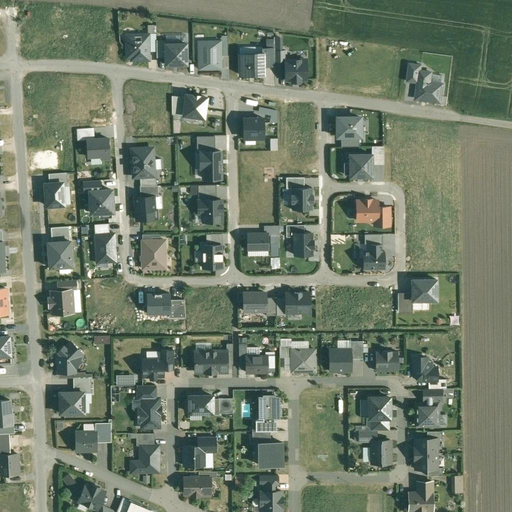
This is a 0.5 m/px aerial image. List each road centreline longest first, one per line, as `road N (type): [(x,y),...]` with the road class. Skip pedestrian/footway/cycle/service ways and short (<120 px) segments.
road 1 (residential): [(13,65),(36,378)]
road 2 (residential): [(116,71),(128,276),(233,280)]
road 3 (residential): [(293,383),(398,385),(402,467),(393,478),(293,478)]
road 4 (residential): [(172,503),(174,387),(293,383)]
road 5 (residential): [(323,188),(393,190),(400,268),(386,278),(324,278)]
road 6 (residential): [(231,85),(233,280)]
road 7 (residential): [(323,97),(511,124)]
road 8 (residential): [(40,456),(172,503)]
